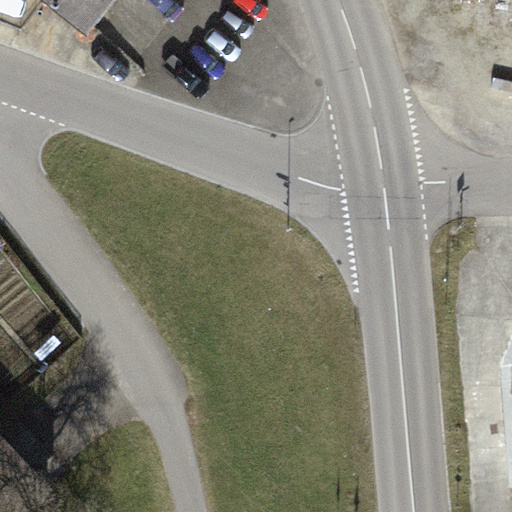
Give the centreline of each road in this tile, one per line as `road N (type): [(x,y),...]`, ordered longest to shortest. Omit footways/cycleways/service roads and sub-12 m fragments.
road 1 (residential): [(0,79),(209,148),(386,178)]
road 2 (track): [(0,187),(167,400),(190,511)]
road 3 (secondary): [(404,511),(386,178)]
road 4 (secondary): [(386,178),(341,0)]
